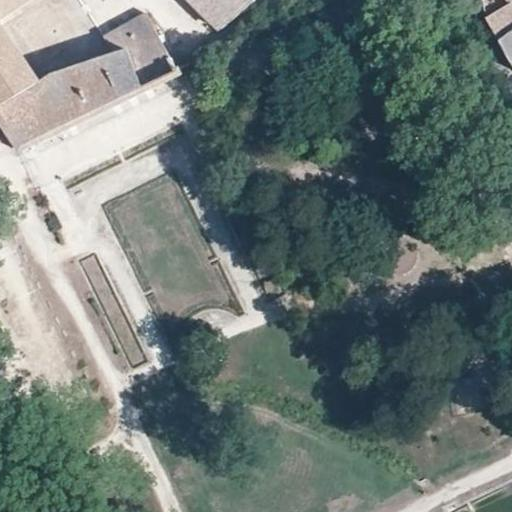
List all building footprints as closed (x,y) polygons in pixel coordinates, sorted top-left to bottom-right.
[(181,76),(179,72),(150,17),(109,37),(92,48),(99,60),(50,76),(37,57),(27,64),(0,24),(0,21),(31,0),(0,0),(0,115),(3,120),(1,121),(22,153),(181,76)] [(257,0),(256,0),(189,0),(219,30),(220,30),(222,30),(257,0)] [(511,0),(483,0),(488,17),(511,3),(511,4),(511,0)] [(511,4),(511,3),(488,17),(488,19),(501,40),(511,32),(511,4)] [(511,32),(501,40),(511,59),(511,32)]
